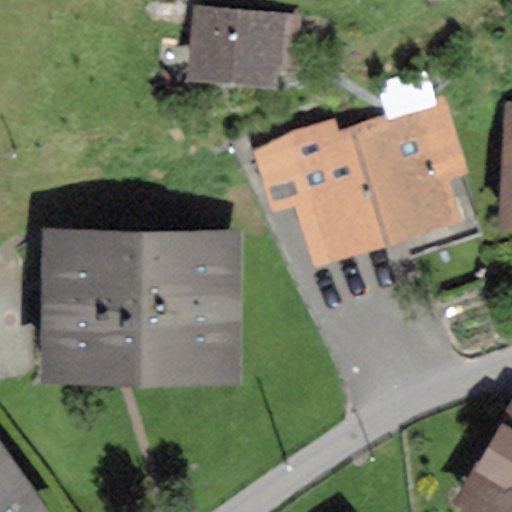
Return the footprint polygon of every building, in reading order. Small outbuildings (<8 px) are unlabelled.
[(202,14),(198,61),(267,68),(272,20),(202,14)] [(417,247),(477,227),(446,130),(418,139),(415,131),(364,148),(359,130),(296,150),(324,237),(405,211),(417,247)] [(66,243),(65,355),(217,356),(218,245),(66,243)] [(508,511),(511,511),(511,419),(491,455),(504,463),(484,499),(508,511)] [(0,511),(24,511),(0,477),(0,511)]
